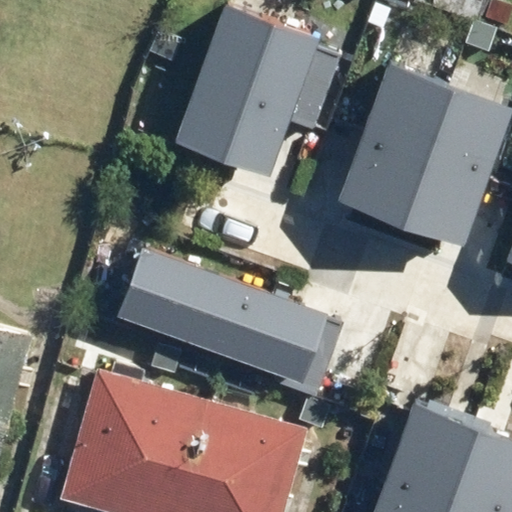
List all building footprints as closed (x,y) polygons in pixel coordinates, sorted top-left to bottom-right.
[(220,0),(172,132),(268,168),(288,115),(312,124),(340,48),(315,39),(318,31),(233,0),(220,0)] [(336,191),(398,213),(448,77),(386,54),(336,191)] [(448,77),(398,213),(461,236),(511,100),(448,77)] [(511,223),(502,250),(511,253),(511,223)] [(325,308),(327,302),(138,237),(113,308),(275,364),(271,375),(317,391),(343,315),(325,308)] [(0,452),(35,329),(0,319),(0,452)] [(281,511),(307,421),(95,363),(58,495),(121,511),(281,511)] [(438,511),(475,411),(430,394),(426,397),(413,397),(412,402),(407,401),(367,511),(438,511)] [(475,411),(438,511),(509,511),(511,505),(511,432),(492,424),(490,418),(475,411)]
